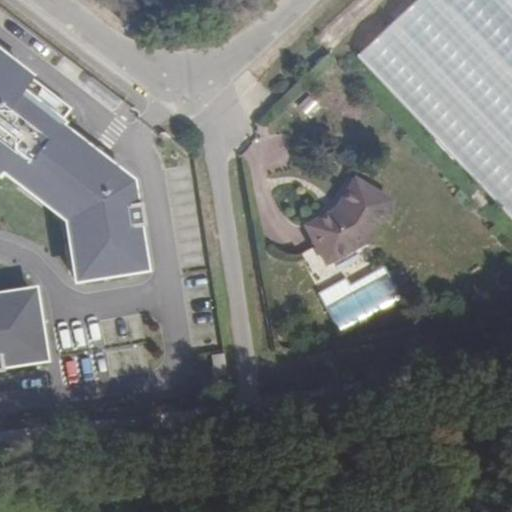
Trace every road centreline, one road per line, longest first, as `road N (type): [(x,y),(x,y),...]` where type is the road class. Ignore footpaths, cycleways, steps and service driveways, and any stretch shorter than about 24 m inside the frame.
road 1 (track): [(511,374),(249,394),(0,431)]
road 2 (unclassified): [(191,105),(216,167),(267,511)]
road 3 (residential): [(53,0),(191,105)]
road 4 (residential): [(302,0),(191,105)]
